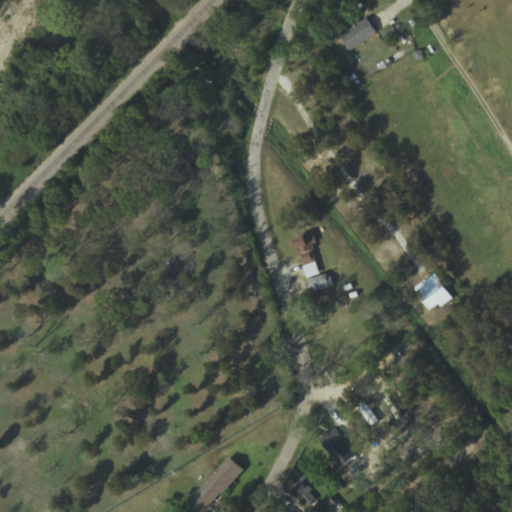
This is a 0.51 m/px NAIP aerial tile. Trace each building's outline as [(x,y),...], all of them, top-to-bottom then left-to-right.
[(378,37),(369,21),(342,36),(351,52),(378,37)] [(385,36),(390,43),(404,35),(400,27),(385,36)] [(312,296),(335,288),(331,275),(307,283),(312,296)] [(330,454),(345,443),(336,431),(321,443),(330,454)] [(209,511),(245,471),(231,459),(194,501),(206,511),(209,511)]
